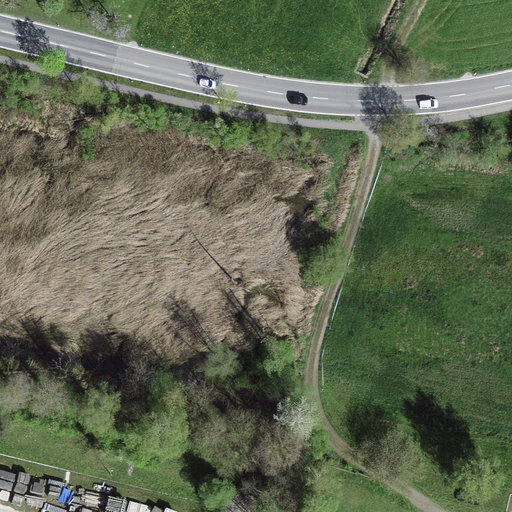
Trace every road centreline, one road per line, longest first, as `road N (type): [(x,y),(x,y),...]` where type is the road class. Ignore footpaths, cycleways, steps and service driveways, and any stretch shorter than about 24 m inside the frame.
road 1 (track): [(427,0),(388,76),(338,301),(299,401),(302,431),(431,511)]
road 2 (tertiary): [(511,84),(386,101),(293,96),(0,30)]
